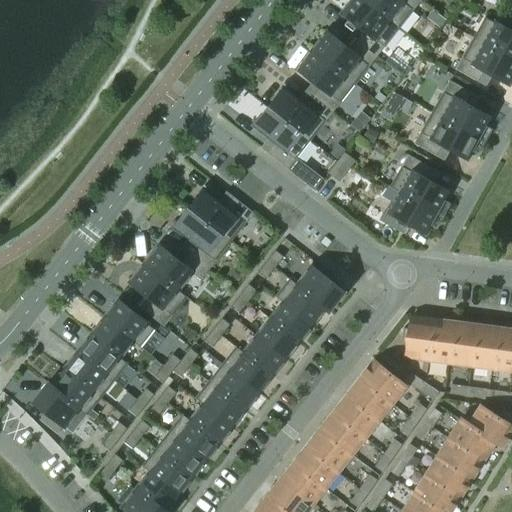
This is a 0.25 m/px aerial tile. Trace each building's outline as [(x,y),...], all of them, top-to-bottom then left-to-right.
[(398,29),(361,0),(352,0),(341,14),(361,30),(354,39),(376,57),(398,29)] [(361,0),(398,29),(420,1),(418,0),(361,0)] [(511,26),(507,24),(504,29),(484,17),(473,38),(511,60),(511,26)] [(354,85),(376,57),(354,39),(347,49),(326,33),(312,51),(354,85)] [(511,60),(473,38),(455,70),(479,83),(485,72),(508,85),(511,78),(511,60)] [(332,113),(354,85),(312,51),(297,70),(317,86),(310,95),(332,113)] [(467,105),(473,95),(449,81),(431,112),(481,141),(488,129),(485,127),(489,118),(467,105)] [(310,140),(332,113),(310,95),(302,105),(282,89),(267,107),(310,140)] [(310,140),(267,107),(253,126),(273,142),(265,152),(287,169),(310,140)] [(481,141),(431,112),(413,144),(438,158),(444,147),(466,159),(471,151),(475,153),(481,141)] [(338,181),(354,162),(344,153),(328,173),(338,181)] [(425,180),(431,169),(407,155),(389,187),(440,215),(446,203),(443,201),(448,192),(425,180)] [(440,215),(389,187),(399,193),(389,211),(386,209),(380,220),(395,228),(397,224),(405,229),(408,224),(425,234),(430,225),(433,227),(440,215)] [(230,242),(253,213),(231,196),(222,206),(202,190),(188,209),(230,242)] [(230,242),(188,209),(173,227),(193,243),(186,253),(208,270),(230,242)] [(200,280),(208,270),(186,253),(178,262),(158,246),(143,265),(186,298),(186,297),(177,290),(191,273),(200,280)] [(274,268),(283,257),(274,251),(266,262),(274,268)] [(265,279),(274,268),(266,262),(257,273),(265,279)] [(186,298),(143,265),(129,283),(149,299),(141,309),(163,327),(186,298)] [(342,292),(311,267),(297,285),(289,279),(288,279),(328,310),(342,292)] [(328,310),(288,279),(275,296),(311,325),(324,309),(327,311),(328,310)] [(247,302),(256,291),(248,284),(239,295),(247,302)] [(239,313),(247,302),(239,295),(230,307),(239,313)] [(311,325),(275,296),(274,297),(283,303),(270,320),(298,342),(311,325)] [(154,330),(118,301),(104,319),(140,348),(154,330)] [(427,359),(432,320),(410,317),(408,329),(403,328),(401,344),(406,345),(405,356),(427,359)] [(221,336),(229,325),(221,318),(212,329),(221,336)] [(140,348),(104,319),(90,336),(112,353),(127,365),(127,364),(119,358),(132,342),(140,348)] [(298,342),(270,320),(256,337),(284,359),(298,342)] [(449,362),(454,323),(432,320),(427,359),(449,362)] [(470,365),(475,326),(454,323),(449,362),(470,365)] [(491,368),(497,329),(475,326),(470,365),(491,368)] [(212,347),(221,336),(212,329),(204,340),(212,347)] [(511,370),(511,330),(497,329),(491,368),(511,370)] [(127,365),(112,353),(90,336),(77,353),(113,382),(127,365)] [(284,359),(256,337),(243,353),(235,347),(271,376),(284,359)] [(271,376),(235,347),(221,364),(258,393),(271,376)] [(189,366),(198,355),(189,349),(181,359),(189,366)] [(113,382),(77,353),(64,370),(100,398),(113,382)] [(172,371),(180,361),(172,355),(163,366),(171,372),(172,371)] [(180,377),(189,366),(181,359),(180,361),(172,371),(180,377)] [(404,386),(373,361),(359,379),(390,403),(404,386)] [(258,393),(221,364),(208,381),(244,410),(258,393)] [(168,377),(171,372),(163,366),(154,377),(163,383),(168,377)] [(100,398),(64,370),(51,386),(48,384),(47,384),(87,415),(100,398)] [(424,383),(410,373),(405,381),(418,390),(424,383)] [(390,403),(359,379),(346,396),(377,420),(390,403)] [(244,410),(208,381),(195,398),(231,427),(244,410)] [(432,400),(437,392),(424,383),(418,390),(432,400)] [(87,415),(47,384),(32,403),(46,413),(41,420),(56,431),(61,425),(64,428),(78,410),(86,416),(87,415)] [(466,396),(467,387),(450,385),(449,394),(466,396)] [(167,404),(176,393),(167,386),(159,398),(167,404)] [(482,398),(484,389),(467,387),(466,396),(482,398)] [(144,406),(153,395),(145,389),(136,400),(144,406)] [(509,402),(510,393),(493,390),(492,400),(509,402)] [(377,420),(346,396),(332,413),(364,437),(377,420)] [(158,415),(167,404),(159,398),(150,408),(158,415)] [(231,427),(195,398),(194,398),(202,405),(190,421),(182,414),(181,415),(218,444),(231,427)] [(136,417),(144,406),(136,400),(128,411),(136,417)] [(416,423),(426,409),(418,404),(408,418),(416,423)] [(511,415),(503,409),(498,417),(480,406),(469,424),(461,419),(460,420),(501,446),(511,429),(511,415)] [(431,427),(441,414),(433,409),(424,422),(431,427)] [(364,437),(332,413),(319,430),(350,454),(364,437)] [(218,444),(181,415),(168,432),(204,461),(218,444)] [(406,437),(416,423),(408,418),(399,431),(406,437)] [(140,438),(149,427),(141,420),(132,431),(140,438)] [(501,446),(460,420),(448,438),(482,459),(493,442),(501,447),(501,446)] [(118,440),(126,429),(118,422),(109,434),(118,440)] [(422,441),(431,427),(424,422),(414,436),(422,441)] [(350,454),(319,430),(306,447),(337,471),(350,454)] [(132,449),(140,438),(132,431),(123,442),(132,449)] [(204,461),(168,432),(155,449),(191,478),(204,461)] [(109,451),(118,440),(109,434),(101,444),(109,451)] [(482,459),(448,438),(437,456),(470,478),(482,459)] [(391,458),(401,445),(393,440),(384,453),(391,458)] [(407,463),(416,449),(408,444),(399,458),(407,463)] [(337,471),(306,447),(292,464),(324,488),(337,471)] [(191,478),(155,449),(141,466),(178,495),(191,478)] [(382,472),(391,458),(384,453),(374,467),(382,472)] [(113,472),(122,461),(114,454),(105,466),(113,472)] [(470,478),(437,456),(425,475),(459,496),(470,478)] [(397,477),(407,463),(399,458),(389,471),(397,477)] [(324,488),(292,464),(279,481),(310,505),(324,488)] [(105,483),(113,472),(105,466),(97,476),(105,483)] [(178,495),(141,466),(149,473),(136,490),(164,511),(166,511),(165,511),(178,495)] [(366,494),(376,480),(368,475),(359,489),(366,494)] [(448,511),(459,496),(425,475),(414,493),(443,511),(448,511)] [(382,498),(391,485),(384,480),(374,493),(382,498)] [(304,511),(310,505),(279,481),(265,498),(283,511),(304,511)] [(357,508),(366,494),(359,489),(349,502),(357,508)] [(164,511),(136,490),(121,508),(126,511),(164,511)] [(371,511),(372,511),(382,498),(374,493),(365,507),(371,511)] [(443,511),(414,493),(402,511),(403,511),(443,511)] [(283,511),(265,498),(254,511),(283,511)]
